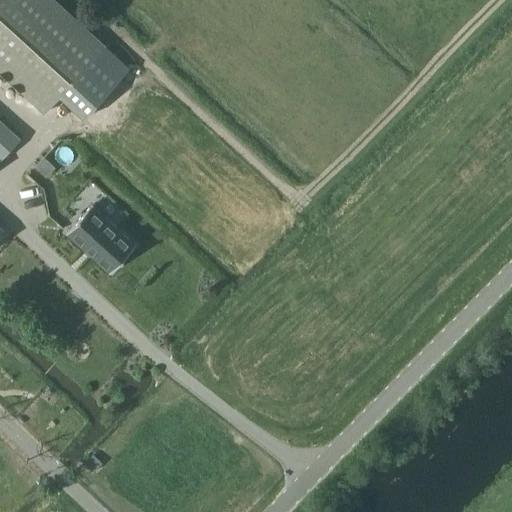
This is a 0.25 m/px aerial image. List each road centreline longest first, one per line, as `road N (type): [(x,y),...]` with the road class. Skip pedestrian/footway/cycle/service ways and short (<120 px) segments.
road 1 (track): [(503,0),(302,199),(133,53),(117,49)]
road 2 (unclassified): [(275,511),(511,271)]
